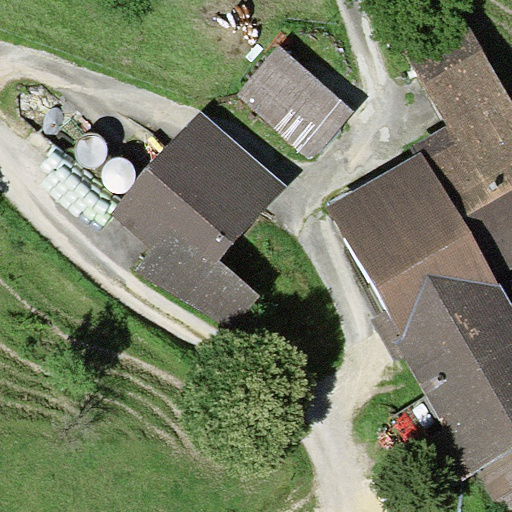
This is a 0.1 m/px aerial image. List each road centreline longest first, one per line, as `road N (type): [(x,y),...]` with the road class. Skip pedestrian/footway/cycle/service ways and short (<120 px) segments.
road 1 (track): [(349,0),(376,94),(377,137),(341,170),(296,179),(192,104),(0,59)]
road 2 (track): [(296,179),(369,366),(328,411),(189,332),(104,272)]
road 3 (track): [(0,159),(50,223),(104,272)]
